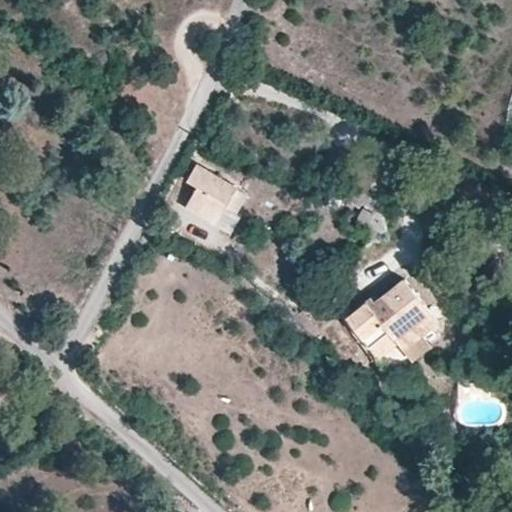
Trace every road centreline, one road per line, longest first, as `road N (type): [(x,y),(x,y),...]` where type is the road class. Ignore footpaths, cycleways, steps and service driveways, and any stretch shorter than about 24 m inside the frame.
road 1 (unclassified): [(63,373),(200,97),(239,0)]
road 2 (unclassified): [(63,373),(217,511)]
road 3 (track): [(232,25),(210,12),(190,20),(180,37),(200,97)]
